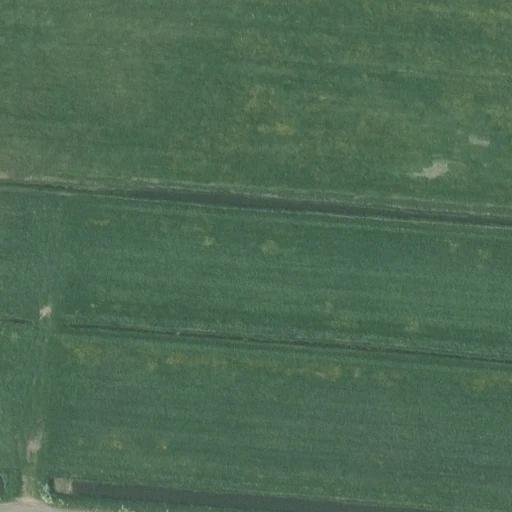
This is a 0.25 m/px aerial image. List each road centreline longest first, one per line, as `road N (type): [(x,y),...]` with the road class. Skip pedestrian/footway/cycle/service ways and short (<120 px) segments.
road 1 (track): [(0,173),(511,217)]
road 2 (track): [(49,316),(32,413),(27,511)]
